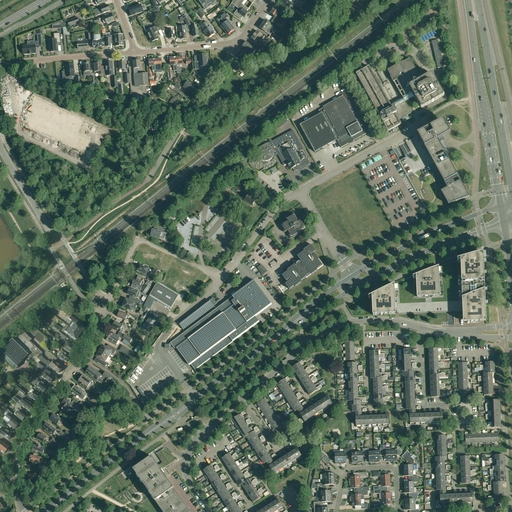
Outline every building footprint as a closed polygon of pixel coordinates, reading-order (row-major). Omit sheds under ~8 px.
[(216,0),(200,0),(201,0),(201,1),(199,3),(204,10),(207,8),(206,6),(210,3),(213,5),(216,0)] [(242,4),(235,0),(233,0),(231,4),(238,9),(234,14),(241,19),(243,17),(244,18),(244,17),(244,16),(245,15),(245,16),(248,12),(247,12),(248,9),(242,4)] [(287,10),(292,4),(286,0),(279,0),(278,2),(280,3),(279,4),(287,10)] [(100,8),(103,14),(110,11),(108,5),(100,8)] [(143,11),(141,5),(128,9),(131,16),(143,11)] [(282,8),(281,9),(275,5),(270,13),(276,17),(275,18),(278,21),(286,10),(282,8)] [(297,5),(294,8),(303,15),(306,12),(297,5)] [(200,9),(197,12),(202,18),(205,15),(200,9)] [(234,29),(228,21),(226,19),(229,16),(226,12),(219,17),(222,21),(219,24),(221,26),(220,27),(222,30),(223,29),(227,35),(234,29)] [(102,18),(102,20),(104,24),(106,23),(106,24),(114,21),(112,15),(104,18),(104,17),(102,18)] [(77,19),(67,23),(69,27),(79,23),(77,19)] [(155,26),(149,29),(147,24),(146,22),(144,22),(143,22),(141,19),(139,19),(143,26),(146,32),(147,31),(148,33),(152,42),(158,39),(155,33),(157,31),(161,30),(158,23),(154,25),(155,26)] [(263,23),(262,24),(270,31),(273,27),(270,25),(265,20),(263,23)] [(206,22),(201,26),(204,31),(203,32),(205,35),(206,34),(208,38),(214,34),(206,22)] [(269,33),(270,31),(262,24),(261,25),(259,28),(265,32),(266,31),(269,33)] [(258,41),(260,43),(261,43),(261,42),(262,43),(264,41),(262,40),(264,37),(257,31),(251,38),(257,43),(258,41)] [(49,41),(48,41),(49,43),(48,43),(49,44),(49,46),(50,46),(50,52),(57,51),(57,46),(56,44),(60,43),(59,33),(54,34),(54,40),(49,40),(49,41)] [(118,33),(114,33),(115,47),(124,46),(123,35),(121,35),(121,33),(118,33)] [(38,48),(42,48),(41,35),(37,35),(38,41),(35,42),(35,41),(27,42),(27,46),(23,46),(24,54),(28,54),(32,54),(36,53),(35,47),(38,46),(38,48)] [(92,35),(93,41),(93,48),(102,47),(104,47),(104,40),(100,40),(100,35),(92,35)] [(104,40),(104,47),(111,46),(110,44),(112,44),(111,39),(109,39),(109,38),(106,38),(106,39),(104,39),(104,40)] [(431,41),(435,57),(438,68),(444,67),(442,58),(439,43),(438,43),(438,40),(431,41)] [(87,41),(77,42),(78,50),(88,49),(87,41)] [(259,48),(259,47),(258,46),(258,47),(255,44),(252,47),(246,42),(241,50),(242,51),(238,56),(242,58),(240,60),(244,63),(245,62),(246,63),(250,60),(251,58),(252,58),(250,56),(250,57),(248,55),(250,53),(252,55),(256,50),(258,51),(260,50),(261,49),(259,48)] [(198,55),(199,62),(194,63),(195,70),(207,69),(206,54),(198,55)] [(361,71),(355,74),(387,132),(401,124),(399,120),(403,118),(403,119),(404,119),(405,119),(406,119),(406,118),(406,117),(406,116),(411,113),(405,102),(415,97),(421,108),(444,96),(431,73),(416,82),(416,81),(415,80),(414,80),(420,77),(410,58),(400,64),(400,63),(387,70),(392,80),(402,98),(390,104),(369,67),(363,70),(363,69),(362,69),(361,69),(361,70),(361,71)] [(105,77),(104,74),(104,68),(101,69),(100,63),(94,64),(95,72),(99,72),(99,77),(105,77)] [(66,65),(67,77),(75,77),(74,65),(73,65),(73,64),(70,64),(70,65),(66,65)] [(147,73),(134,75),(135,87),(149,85),(147,73)] [(187,82),(183,88),(185,89),(184,91),(188,93),(189,91),(192,93),(196,88),(187,82)] [(320,114),(300,125),(315,152),(337,140),(341,148),(353,141),(370,132),(347,91),(341,94),(342,96),(322,107),(323,108),(318,111),(320,114)] [(450,133),(443,119),(417,134),(424,147),(438,140),(444,136),(450,133)] [(273,155),(273,154),(276,152),(278,156),(283,166),(287,164),(290,170),(292,168),(294,172),(297,170),(297,169),(300,167),(300,169),(306,165),(306,166),(310,164),(308,160),(309,159),(293,130),(268,144),(268,143),(261,146),(261,147),(260,147),(260,148),(259,148),(259,149),(258,150),(258,151),(257,152),(257,153),(257,154),(258,155),(258,156),(258,157),(259,158),(259,159),(260,159),(260,160),(261,160),(262,160),(263,161),(264,161),(265,161),(266,161),(267,161),(268,161),(269,161),(269,160),(270,160),(271,159),(272,158),(273,157),(273,156),(273,155)] [(469,197),(438,140),(424,147),(447,188),(441,191),(448,205),(469,197)] [(187,146),(184,144),(177,156),(180,157),(187,146)] [(248,186),(246,185),(241,181),(236,187),(244,192),(248,186)] [(252,205),(256,200),(253,198),(249,194),(248,195),(246,193),(244,196),(247,198),(244,201),(248,204),(248,203),(252,205)] [(179,216),(176,212),(168,218),(171,222),(179,216)] [(286,218),(287,220),(280,225),(284,233),(286,232),(291,239),(299,235),(298,233),(297,232),(305,228),(301,220),(299,220),(298,218),(297,219),(294,213),(286,218)] [(159,239),(159,238),(164,239),(166,230),(154,227),(153,230),(152,230),(151,236),(152,237),(159,239)] [(301,282),(301,281),(306,277),(305,277),(310,273),(310,274),(311,275),(317,270),(317,269),(322,265),(318,260),(319,260),(315,254),(314,255),(314,254),(313,253),(316,251),(311,245),(303,250),(304,251),(297,256),(301,262),(295,266),(295,265),(287,270),(288,271),(282,276),(286,281),(288,282),(285,284),(289,290),(294,286),(295,287),(301,282)] [(483,253),(483,252),(477,254),(472,256),(466,257),(460,259),(462,297),(463,322),(486,321),(485,305),(487,305),(487,302),(485,302),(485,292),(487,291),(487,289),(485,289),(485,288),(487,287),(487,285),(484,285),(484,275),(486,275),(486,272),(484,272),(483,264),(486,264),(485,261),(483,261),(483,259),(485,259),(485,257),(483,257),(483,255),(485,255),(485,253),(483,253)] [(138,271),(145,273),(144,275),(147,276),(148,274),(150,269),(148,268),(148,267),(145,266),(144,266),(140,265),(138,271)] [(440,296),(439,266),(433,268),(427,270),(422,272),(416,275),(417,297),(427,297),(427,298),(430,298),(430,296),(440,296)] [(134,279),(132,285),(141,288),(144,282),(142,281),(139,280),(140,277),(136,275),(134,279)] [(189,366),(191,365),(195,370),(259,322),(255,317),(271,305),(253,280),(247,285),(235,294),(235,293),(234,292),(230,294),(233,298),(230,299),(167,345),(165,345),(165,349),(168,349),(169,347),(172,345),(174,349),(176,348),(189,366)] [(158,282),(149,296),(170,309),(179,295),(158,282)] [(396,314),(395,303),(397,303),(397,300),(395,300),(394,284),(389,287),(383,289),(378,292),(372,295),(368,297),(369,297),(369,300),(372,300),(373,315),(396,314)] [(145,285),(140,291),(145,295),(150,288),(145,285)] [(130,289),(128,294),(132,296),(132,297),(134,298),(134,297),(135,297),(137,298),(140,293),(137,292),(130,289)] [(125,300),(124,303),(135,308),(137,305),(134,304),(126,300),(125,300)] [(210,301),(206,305),(210,310),(214,307),(213,306),(210,301)] [(135,308),(124,303),(122,306),(123,307),(131,311),(134,312),(135,308)] [(201,308),(205,313),(210,310),(206,305),(201,308)] [(205,313),(201,308),(197,311),(201,317),(205,313)] [(120,311),(117,317),(125,320),(126,317),(128,318),(130,316),(129,316),(127,315),(128,315),(124,313),(120,311)] [(192,315),(196,320),(201,317),(197,311),(192,315)] [(152,314),(142,327),(151,333),(160,320),(152,314)] [(72,321),(68,326),(79,334),(80,332),(81,333),(83,330),(82,330),(83,329),(76,324),(78,321),(70,315),(68,318),(72,321)] [(192,323),(196,320),(192,315),(188,318),(192,323)] [(192,323),(188,318),(184,321),(188,326),(192,323)] [(188,326),(184,321),(179,325),(183,330),(188,326)] [(115,322),(112,327),(117,330),(116,331),(119,332),(122,333),(123,330),(121,329),(123,325),(115,322)] [(68,326),(64,331),(75,339),(76,339),(77,339),(79,336),(78,336),(79,334),(68,326)] [(20,334),(16,338),(37,358),(40,361),(45,366),(50,371),(52,369),(48,366),(51,363),(47,360),(47,361),(42,357),(42,356),(40,355),(41,355),(42,353),(30,341),(32,338),(40,344),(41,344),(41,343),(46,338),(38,332),(31,327),(26,331),(22,335),(20,334)] [(109,333),(108,334),(107,333),(104,338),(105,338),(105,339),(115,345),(115,344),(116,345),(119,340),(112,335),(109,333)] [(130,343),(132,339),(125,334),(122,338),(130,343)] [(15,338),(0,350),(0,354),(15,369),(19,365),(18,364),(30,352),(15,338)] [(62,342),(74,351),(76,348),(69,343),(68,342),(67,342),(64,340),(62,342)] [(58,344),(63,348),(64,349),(72,355),(74,351),(62,342),(60,341),(58,344)] [(99,351),(109,357),(111,353),(114,355),(116,350),(109,345),(107,348),(103,345),(99,351)] [(127,348),(124,354),(132,359),(135,353),(127,348)] [(66,362),(67,361),(69,362),(71,359),(69,358),(70,357),(64,352),(62,351),(58,356),(60,357),(60,358),(63,360),(66,362)] [(109,357),(99,351),(96,357),(99,359),(97,362),(103,366),(109,357)] [(45,366),(40,361),(37,366),(42,370),(45,366)] [(48,366),(52,369),(54,371),(54,370),(58,373),(62,368),(53,361),(51,363),(48,366)] [(301,362),(299,362),(292,367),(295,372),(302,367),(301,364),(303,363),(302,363),(301,362)] [(96,381),(101,375),(92,368),(91,369),(89,367),(86,372),(91,376),(91,377),(96,381)] [(305,371),(302,367),(295,372),(298,376),(307,371),(306,370),(305,371)] [(41,371),(43,373),(45,374),(43,378),(49,383),(50,383),(51,382),(51,383),(52,381),(52,380),(53,378),(49,375),(50,373),(47,371),(48,371),(44,368),(41,371)] [(306,373),(308,372),(307,371),(298,376),(301,381),(308,376),(306,373)] [(103,381),(105,383),(107,384),(112,378),(105,372),(102,377),(105,379),(103,381)] [(83,375),(80,378),(91,386),(92,384),(93,384),(93,383),(92,382),(83,375)] [(304,386),(313,380),(312,379),(310,380),(308,376),(301,381),(304,386)] [(91,386),(80,378),(78,382),(87,388),(89,389),(89,388),(91,386)] [(284,379),(277,384),(280,389),(287,384),(284,379)] [(313,381),(313,380),(304,386),(307,390),(314,386),(312,382),(313,381)] [(43,392),(44,392),(45,391),(45,390),(46,387),(43,385),(43,384),(41,382),(40,383),(38,381),(34,386),(43,392)] [(287,384),(280,389),(283,393),(290,388),(287,384)] [(71,391),(78,395),(80,397),(84,392),(75,386),(71,391)] [(316,388),(314,386),(307,390),(310,395),(319,389),(318,388),(318,387),(316,388)] [(290,388),(283,393),(286,398),(293,393),(290,388)] [(28,393),(29,393),(27,396),(29,397),(31,399),(32,398),(37,402),(41,396),(31,389),(28,393)] [(20,392),(18,395),(22,398),(24,395),(26,392),(22,390),(20,392)] [(293,393),(286,398),(288,402),(296,398),(293,393)] [(300,414),(304,422),(332,404),(326,393),(323,395),(325,398),(323,399),(321,396),(319,398),(321,401),(318,402),(316,399),(314,401),(316,404),(314,405),(312,402),(310,404),(312,407),(309,408),(309,407),(307,409),(305,411),(304,410),(302,411),(303,413),(300,414)] [(94,397),(91,402),(98,408),(101,403),(94,397)] [(68,407),(72,404),(65,398),(61,403),(62,404),(59,407),(64,411),(67,408),(67,409),(68,407)] [(296,398),(288,402),(291,407),(299,402),(296,398)] [(259,408),(258,409),(259,411),(260,410),(268,405),(264,399),(257,404),(259,408)] [(22,402),(20,405),(22,406),(24,408),(25,408),(29,411),(33,406),(26,400),(24,404),(23,403),(22,402)] [(79,401),(78,402),(74,407),(74,408),(77,411),(83,405),(79,401)] [(299,402),(291,407),(294,412),(297,410),(299,413),(302,411),(304,410),(299,402)] [(15,409),(17,410),(14,414),(16,416),(22,421),(26,416),(22,413),(22,412),(20,411),(22,409),(17,404),(16,406),(17,407),(15,409)] [(415,410),(415,404),(406,404),(406,410),(409,410),(409,414),(413,413),(415,413),(415,410)] [(3,405),(0,408),(10,417),(13,414),(3,405)] [(271,410),(268,405),(260,410),(263,413),(261,414),(262,416),(264,415),(271,410)] [(355,416),(359,416),(361,415),(361,406),(352,407),(352,412),(355,412),(355,416)] [(275,416),(271,410),(264,415),(266,419),(265,420),(266,422),(267,421),(275,416)] [(431,414),(431,410),(429,410),(429,414),(426,414),(426,410),(423,410),(423,414),(421,414),(421,413),(419,413),(418,413),(418,414),(415,414),(415,413),(413,413),(413,415),(410,415),(410,424),(443,422),(442,410),(440,410),(440,413),(437,413),(437,410),(434,410),(434,414),(431,414)] [(389,424),(388,412),(385,412),(386,416),(383,416),(383,412),(380,412),(380,416),(377,416),(377,412),(375,413),(375,416),(372,416),(372,413),(369,413),(369,416),(367,416),(367,415),(364,415),(364,417),(361,417),(361,415),(359,416),(359,417),(355,417),(356,426),(389,424)] [(54,415),(50,419),(57,424),(59,422),(61,424),(63,421),(61,419),(59,417),(58,418),(54,415)] [(232,419),(235,424),(243,419),(240,415),(232,419)] [(270,427),(271,426),(279,421),(275,416),(267,421),(270,424),(268,425),(270,427)] [(3,422),(5,424),(11,428),(11,427),(14,429),(16,427),(17,427),(18,426),(18,425),(18,424),(17,423),(10,417),(8,420),(6,418),(3,422)] [(82,428),(89,421),(85,417),(78,425),(82,428)] [(246,424),(243,419),(235,424),(238,429),(246,424)] [(282,427),(279,421),(271,426),(274,430),(272,431),(273,433),(282,427)] [(0,435),(2,437),(3,436),(8,440),(12,434),(2,427),(3,426),(0,423),(0,435)] [(49,433),(51,435),(53,435),(56,431),(53,428),(46,423),(43,427),(46,429),(45,430),(49,433)] [(238,429),(241,433),(248,428),(246,424),(238,429)] [(251,433),(248,428),(241,433),(244,438),(246,437),(251,433)] [(253,431),(251,433),(246,437),(249,441),(257,436),(253,431)] [(37,439),(43,442),(45,439),(47,440),(48,437),(43,435),(42,436),(39,434),(38,436),(37,436),(37,438),(37,439)] [(257,436),(249,441),(252,446),(259,441),(257,436)] [(58,447),(60,444),(52,438),(50,441),(58,447)] [(0,440),(0,450),(4,453),(6,451),(7,452),(9,450),(7,449),(9,447),(0,440)] [(262,445),(259,441),(252,446),(255,450),(262,445)] [(32,448),(32,449),(32,450),(39,453),(42,454),(43,451),(42,450),(43,447),(37,445),(36,446),(34,445),(33,448),(32,448)] [(265,450),(262,445),(255,450),(258,455),(265,450)] [(273,463),(271,464),(272,465),(269,467),(274,474),(295,460),(302,456),(295,446),(293,447),(295,450),(292,452),(290,448),(288,450),(290,453),(288,455),(286,451),(284,453),(286,456),(283,457),(281,454),(279,456),(281,459),(279,460),(278,459),(276,461),(276,462),(274,463),(273,463)] [(343,453),(340,453),(341,465),(346,463),(346,462),(346,456),(349,456),(348,448),(348,449),(343,450),(343,453)] [(351,448),(348,448),(349,456),(352,456),(352,462),(352,463),(358,464),(357,451),(352,452),(351,448)] [(369,448),(365,449),(366,455),(369,455),(369,461),(369,462),(375,463),(374,452),(369,452),(369,448)] [(380,455),(383,455),(382,448),(379,448),(380,452),(374,452),(375,463),(380,462),(380,461),(380,455)] [(392,462),(391,450),(391,451),(386,451),(386,448),(382,448),(383,455),(386,454),(386,460),(386,461),(386,462),(392,462)] [(397,450),(391,450),(392,462),(397,461),(397,460),(397,456),(399,456),(402,452),(398,448),(397,450)] [(363,455),(366,455),(365,449),(362,449),(363,452),(357,453),(357,451),(358,464),(363,463),(363,462),(363,461),(363,455)] [(261,459),(268,454),(265,450),(258,455),(261,459)] [(341,465),(340,453),(335,454),(335,453),(333,451),(329,456),(333,459),(335,458),(335,462),(335,464),(341,465)] [(402,466),(401,471),(414,471),(413,460),(411,458),(413,455),(410,452),(409,454),(408,454),(404,459),(407,462),(407,461),(409,463),(409,465),(404,465),(404,466),(402,466)] [(233,456),(231,457),(229,454),(222,458),(222,459),(225,463),(234,457),(233,456)] [(268,466),(271,464),(273,463),(272,460),(268,454),(261,459),(264,464),(266,462),(268,466)] [(29,459),(29,460),(29,462),(29,463),(32,463),(31,465),(35,466),(35,464),(38,464),(38,462),(42,462),(43,458),(39,457),(36,456),(36,455),(34,455),(33,456),(30,456),(30,459),(29,459)] [(166,479),(160,471),(161,470),(152,457),(133,470),(143,483),(144,483),(150,491),(149,492),(162,511),(190,511),(167,479),(166,479)] [(234,457),(225,463),(228,468),(235,463),(233,459),(234,459),(234,457)] [(228,468),(231,472),(240,466),(239,465),(237,466),(235,463),(228,468)] [(203,470),(206,475),(214,470),(211,465),(203,470)] [(239,469),(240,468),(240,466),(231,472),(233,477),(241,472),(239,469)] [(209,479),(217,475),(214,470),(206,475),(209,479)] [(410,476),(410,479),(418,479),(417,479),(417,476),(413,476),(413,471),(414,471),(401,471),(403,477),(403,476),(404,476),(404,477),(410,476)] [(28,478),(31,482),(37,476),(34,472),(32,474),(28,474),(28,478)] [(233,477),(236,481),(245,476),(245,475),(243,475),(241,472),(233,477)] [(381,481),(391,481),(391,479),(391,478),(390,478),(390,475),(387,475),(386,472),(373,472),(373,477),(380,477),(381,481)] [(349,483),(360,482),(360,478),(367,478),(367,473),(353,473),(353,476),(350,477),(350,479),(349,479),(349,481),(349,483)] [(220,479),(217,475),(209,479),(212,484),(220,479)] [(245,478),(246,477),(245,476),(236,481),(239,486),(241,485),(247,481),(249,480),(248,480),(247,481),(245,478)] [(220,479),(212,484),(215,489),(223,484),(220,479)] [(403,483),(402,488),(413,488),(413,482),(418,482),(418,479),(410,479),(410,482),(404,482),(404,483),(403,483)] [(251,483),(249,480),(247,481),(241,485),(239,486),(240,486),(242,485),(244,489),(253,483),(253,482),(251,483)] [(374,491),(387,490),(387,487),(390,487),(390,484),(391,484),(391,482),(392,482),(391,481),(381,481),(381,485),(379,485),(379,487),(373,487),(374,491)] [(360,486),(360,482),(349,483),(349,484),(349,486),(351,486),(351,488),(354,488),(354,491),(368,491),(367,487),(362,487),(362,486),(360,486)] [(253,486),(254,485),(253,483),(244,489),(247,494),(255,489),(253,486)] [(215,489),(218,493),(226,488),(223,484),(215,489)] [(443,494),(446,494),(445,490),(445,484),(436,484),(437,490),(440,490),(440,494),(443,494)] [(229,493),(226,488),(218,493),(221,498),(229,493)] [(320,491),(320,497),(332,496),(331,491),(330,491),(324,491),(324,488),(317,488),(317,492),(320,491)] [(414,493),(413,488),(402,488),(403,494),(404,493),(405,493),(405,494),(410,493),(411,496),(417,496),(417,493),(414,493)] [(257,492),(255,489),(247,494),(250,498),(259,492),(258,491),(257,492)] [(387,490),(374,491),(374,494),(379,494),(379,495),(381,495),(381,499),(392,499),(392,497),(392,496),(391,496),(390,493),(387,493),(387,490)] [(462,494),(462,491),(459,491),(459,495),(456,495),(456,491),(454,491),(454,495),(451,495),(451,494),(448,494),(448,495),(446,495),(446,494),(443,494),(443,495),(440,496),(440,504),(464,504),(473,503),(472,490),(470,490),(470,494),(467,494),(467,491),(464,491),(465,494),(462,495),(462,494)] [(350,499),(350,501),(361,500),(360,496),(368,496),(368,491),(354,491),(354,494),(351,494),(351,497),(350,497),(350,499)] [(258,495),(260,494),(259,492),(250,498),(253,503),(261,498),(258,495)] [(221,498),(224,502),(232,498),(229,493),(221,498)] [(332,496),(320,497),(320,502),(314,503),(314,506),(321,505),(320,502),(330,502),(331,502),(332,502),(332,496)] [(404,500),(403,505),(415,505),(415,504),(414,505),(414,499),(418,499),(417,496),(411,496),(411,499),(405,500),(404,500)] [(275,511),(283,507),(276,497),(274,498),(276,501),(274,503),(272,500),(269,501),(271,504),(270,505),(269,506),(267,503),(265,504),(267,507),(264,509),(262,506),(260,507),(262,510),(261,511),(260,511),(258,508),(256,510),(257,511),(253,511),(252,511),(275,511)] [(234,502),(232,498),(224,502),(227,507),(234,502)] [(392,499),(381,499),(381,503),(380,503),(380,505),(374,505),(374,509),(388,508),(388,505),(391,505),(391,502),(392,502),(392,500),(392,499)] [(361,500),(350,501),(350,502),(350,504),(351,504),(351,506),(354,506),(355,510),(368,509),(368,504),(361,504),(361,500)] [(227,507),(230,511),(237,507),(234,502),(227,507)]
